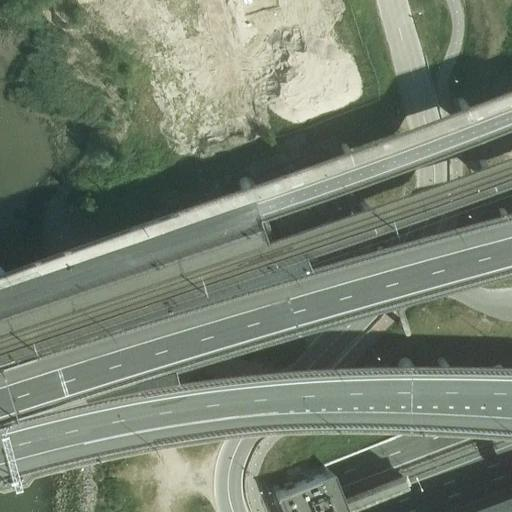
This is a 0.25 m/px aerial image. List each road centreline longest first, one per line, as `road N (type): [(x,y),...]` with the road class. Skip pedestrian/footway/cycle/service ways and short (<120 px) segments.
road 1 (unclassified): [(231,511),(227,472),(241,439),(390,287),(424,238),(438,199),(443,160),(394,0)]
road 2 (motorway): [(511,238),(0,384)]
road 3 (motorway): [(0,435),(100,411),(283,387),(511,388)]
road 4 (motorway): [(511,428),(302,511)]
